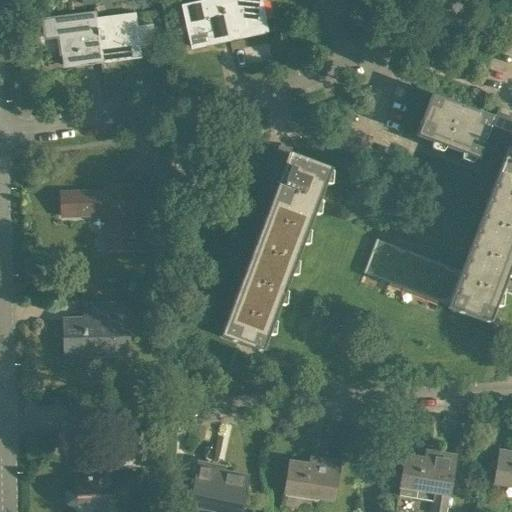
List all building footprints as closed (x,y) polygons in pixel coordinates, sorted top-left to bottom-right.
[(228,38),(219,0),(209,0),(180,6),(189,47),(228,38)] [(259,0),(219,0),(228,38),(266,30),(259,0)] [(95,11),(35,19),(40,59),(60,56),(61,65),(101,60),(95,19),(95,11)] [(135,13),(95,19),(101,60),(140,55),(135,13)] [(511,125),(430,94),(414,137),(496,167),(467,242),(460,260),(456,270),(376,240),(363,274),(443,304),(442,307),(487,324),(488,321),(511,330),(511,291),(501,287),(505,278),(510,265),(511,259),(511,125)] [(279,176),(280,177),(218,336),(259,352),(285,284),(316,205),(329,170),(287,154),(279,176)] [(183,178),(170,178),(170,201),(184,200),(183,178)] [(105,193),(60,194),(61,216),(106,215),(107,250),(132,249),(131,209),(134,209),(133,186),(105,187),(105,193)] [(143,200),(144,241),(162,241),(160,200),(143,200)] [(64,321),(65,357),(88,356),(126,355),(124,303),(93,304),(94,320),(64,321)] [(511,453),(499,451),(494,482),(511,484),(511,453)] [(404,457),(397,497),(432,502),(430,511),(445,511),(455,456),(439,454),(438,462),(404,457)] [(317,499),(333,501),(339,462),(324,459),(322,467),(288,462),(284,492),(318,498),(317,499)] [(190,505),(222,511),(238,511),(243,491),(246,492),(247,486),(244,486),(246,477),(211,471),(212,467),(198,464),(190,505)] [(85,478),(85,480),(75,481),(75,487),(65,492),(66,504),(77,508),(76,511),(127,511),(127,491),(140,490),(139,475),(106,476),(105,473),(88,474),(88,477),(85,478)]
